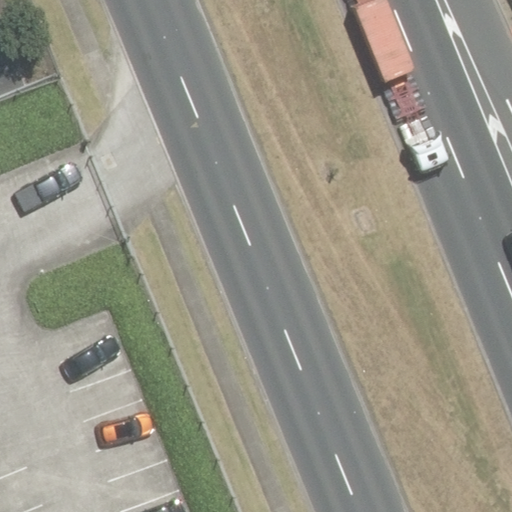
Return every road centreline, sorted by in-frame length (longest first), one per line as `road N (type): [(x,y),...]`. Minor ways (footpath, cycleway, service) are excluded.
road 1 (primary): [(372,511),(161,0)]
road 2 (primary): [(422,0),(511,213)]
